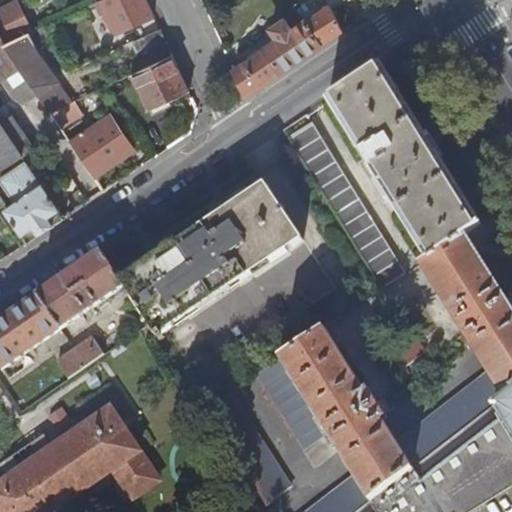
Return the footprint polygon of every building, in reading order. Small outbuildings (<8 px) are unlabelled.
[(147,0),(105,0),(104,1),(107,6),(109,12),(119,32),(155,16),(147,0)] [(34,33),(19,2),(0,10),(0,32),(4,42),(6,46),(31,34),(34,33)] [(273,30),(280,39),(263,51),(251,59),(235,70),(248,96),(344,31),(332,7),(330,4),(291,32),(285,22),(273,30)] [(142,56),(168,44),(161,30),(135,42),(142,56)] [(39,95),(40,96),(60,83),(39,51),(31,34),(6,46),(39,95)] [(0,173),(35,150),(0,97),(0,79),(4,77),(17,97),(27,104),(39,95),(6,46),(4,42),(0,44),(0,173)] [(260,47),(248,55),(251,59),(263,51),(260,47)] [(150,111),(191,92),(174,55),(132,74),(150,111)] [(382,65),(327,102),(365,162),(360,165),(384,204),(390,202),(428,262),(466,235),(482,224),(382,65)] [(112,117),(94,129),(75,101),(51,113),(95,178),(135,151),(112,117)] [(152,119),(138,128),(151,148),(166,139),(152,119)] [(313,125),(287,140),(338,218),(346,233),(383,291),(407,276),(313,125)] [(7,210),(29,243),(65,219),(26,161),(0,179),(17,203),(7,210)] [(162,261),(125,287),(161,343),(167,339),(163,333),(239,281),(242,284),(303,241),(266,186),(239,204),(205,227),(205,231),(162,261)] [(338,218),(320,231),(328,244),(346,233),(338,218)] [(428,262),(421,266),(490,375),(401,445),(386,423),(390,420),(371,389),(366,393),(327,330),(258,376),(319,469),(340,453),(357,478),(310,511),(358,511),(511,393),(511,307),(466,235),(428,262)] [(77,272),(40,297),(62,330),(125,287),(104,254),(77,272)] [(8,319),(0,324),(0,363),(4,370),(62,330),(40,297),(8,319)] [(99,338),(77,351),(87,366),(106,353),(99,338)] [(417,340),(398,356),(408,369),(428,352),(417,340)] [(77,351),(59,363),(70,378),(87,366),(77,351)] [(511,393),(358,511),(464,511),(511,483),(511,393)] [(231,394),(204,412),(264,510),(292,490),(231,394)] [(114,409),(0,487),(0,509),(1,511),(58,511),(116,472),(139,502),(165,484),(114,409)]
